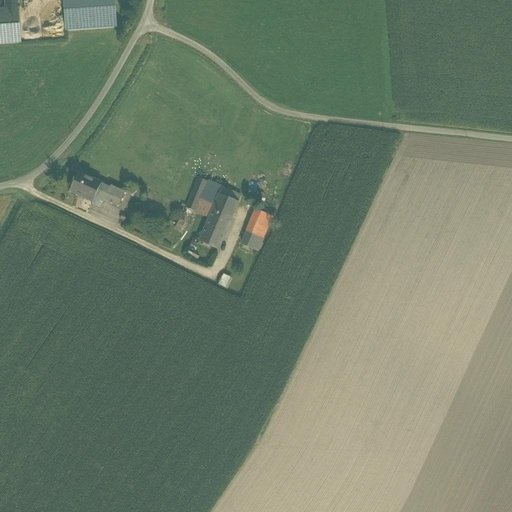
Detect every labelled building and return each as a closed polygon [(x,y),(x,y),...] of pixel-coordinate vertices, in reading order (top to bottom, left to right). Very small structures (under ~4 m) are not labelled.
[(6,0),(7,9),(17,8),(16,0),(6,0)] [(114,0),(64,0),(66,31),(116,28),(114,0)] [(0,32),(19,31),(17,8),(7,9),(0,9),(0,32)] [(17,8),(19,31),(0,32),(0,44),(21,43),(18,8),(17,8)] [(104,200),(110,188),(79,173),(70,192),(92,202),(95,196),(104,200)] [(186,209),(195,213),(200,201),(207,182),(198,178),(186,209)] [(207,182),(200,201),(215,207),(222,189),(207,182)] [(111,186),(110,188),(104,200),(118,206),(125,192),(111,186)] [(241,196),(222,189),(215,207),(210,219),(206,227),(224,235),(241,196)] [(210,219),(215,207),(200,201),(195,213),(210,219)] [(271,217),(256,211),(247,233),(262,239),(271,217)] [(218,249),(224,235),(206,227),(200,242),(218,249)]
